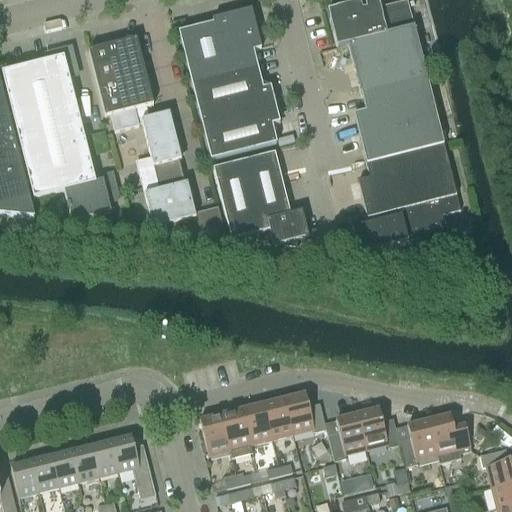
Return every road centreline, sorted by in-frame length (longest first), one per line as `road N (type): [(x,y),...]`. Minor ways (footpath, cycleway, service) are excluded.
road 1 (residential): [(511,415),(299,379),(166,412)]
road 2 (residential): [(0,421),(124,388),(147,388),(166,412)]
